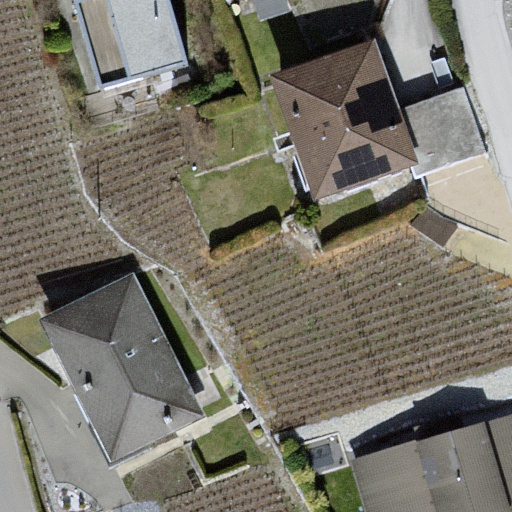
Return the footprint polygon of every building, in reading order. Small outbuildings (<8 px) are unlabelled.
[(101,91),(189,65),(170,0),(83,0),(75,2),(101,91)] [(409,159),(415,178),(486,153),(464,89),(393,114),(370,50),(368,45),(356,50),(357,54),(281,82),(320,191),(409,159)] [(109,468),(118,464),(147,450),(141,437),(192,412),(129,286),(53,325),(80,380),(101,421),(89,427),(109,468)] [(477,511),(511,502),(511,503),(511,422),(481,431),(480,427),(461,433),(458,424),(418,436),(422,449),(361,467),(374,511),(477,511)] [(173,511),(162,483),(114,503),(117,511),(173,511)]
